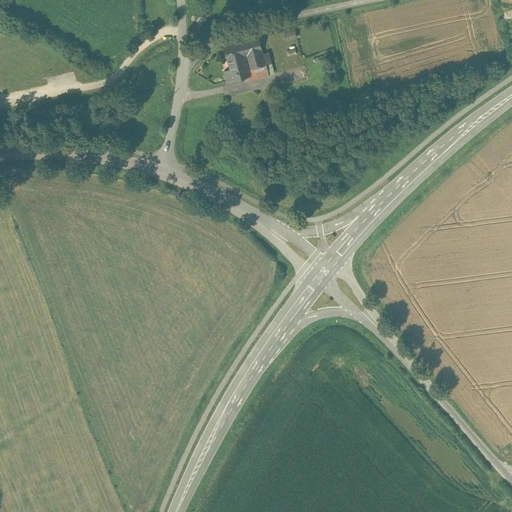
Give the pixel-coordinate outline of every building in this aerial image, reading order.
[(294,28),(282,31),(285,39),(296,36),(294,28)] [(259,35),(241,40),(249,67),(266,63),(263,52),(259,35)] [(241,39),(224,43),(230,68),(224,70),(227,80),(247,74),(251,73),(249,67),(241,40),(241,39)] [(269,50),(263,52),(266,63),(271,61),(269,50)] [(274,71),(271,61),(266,63),(268,72),(274,71)] [(251,73),(247,74),(248,78),(268,72),(266,63),(249,67),(251,73)] [(284,103),(276,106),(276,107),(280,118),(288,115),(284,103)] [(276,107),(262,112),(265,123),(280,118),(276,107)]
